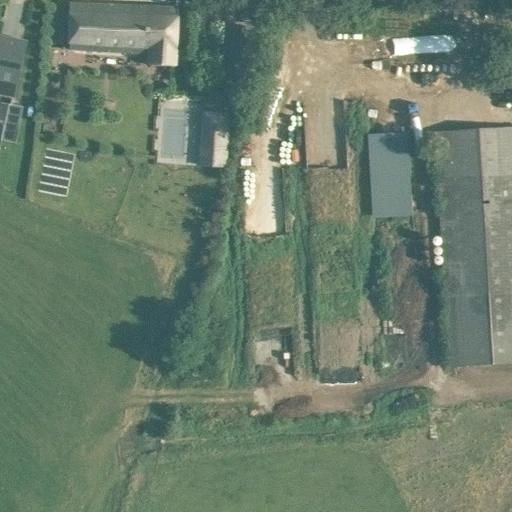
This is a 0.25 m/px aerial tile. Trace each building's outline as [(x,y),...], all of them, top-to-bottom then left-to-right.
[(70,3),(69,23),(68,51),(150,56),(149,66),(174,67),(177,28),(178,8),(70,3)] [(227,56),(231,57),(226,70),(228,70),(226,74),(246,81),(262,33),(237,25),(227,56)] [(0,94),(14,97),(16,85),(17,85),(26,42),(0,36),(0,94)] [(230,79),(229,93),(239,94),(240,80),(230,79)] [(1,138),(17,141),(24,106),(0,101),(0,116),(5,118),(1,138)] [(198,166),(226,168),(229,113),(201,112),(198,166)] [(511,128),(435,133),(444,297),(447,369),(511,364),(511,128)] [(413,215),(409,131),(368,132),(372,217),(413,215)]
